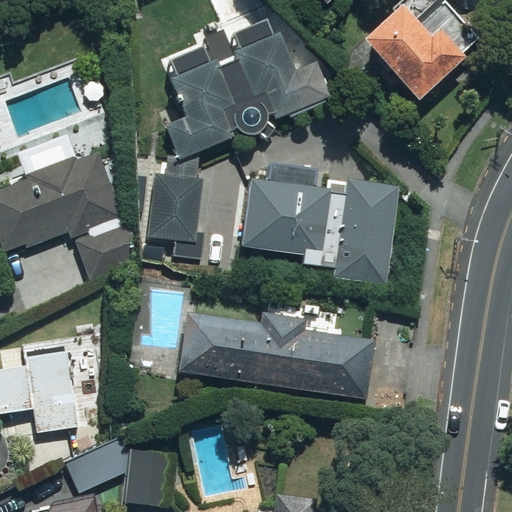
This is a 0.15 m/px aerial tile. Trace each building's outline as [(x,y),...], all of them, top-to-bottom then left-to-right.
[(307,0),(317,10),(328,0),(307,0)] [(444,19),(424,0),(397,0),(349,49),(408,108),(470,45),(444,19)] [(161,128),(175,162),(233,137),(234,138),(235,138),(236,139),(238,139),(239,139),(240,140),(242,140),(243,140),(244,140),(245,140),(247,140),(248,140),(249,139),(251,139),(252,138),(253,138),(254,137),(255,137),(256,136),(257,135),(258,134),(259,133),(260,132),(261,131),(262,130),(263,129),(263,128),(264,127),(264,126),(265,124),(265,123),(265,122),(266,121),(322,96),(310,67),(293,74),(265,11),(220,30),(222,33),(199,44),(197,40),(149,61),(169,105),(164,107),(171,124),(161,128)] [(66,238),(68,242),(95,231),(103,228),(99,217),(105,215),(117,210),(94,151),(0,187),(0,257),(25,247),(27,253),(66,238)] [(194,231),(200,164),(150,160),(142,256),(204,261),(206,232),(194,231)] [(235,191),(230,257),(293,262),(292,275),(325,277),(324,287),(379,291),(383,239),(389,240),(394,185),(332,180),(330,198),(310,197),(312,172),(259,168),(257,193),(235,191)] [(364,402),(372,343),(302,334),(303,323),(254,316),(252,328),(181,319),(173,377),(364,402)] [(73,430),(62,355),(26,360),(24,347),(2,350),(5,369),(0,369),(0,417),(28,413),(31,436),(73,430)] [(115,444),(62,464),(73,492),(126,473),(115,444)] [(266,501),(265,511),(302,511),(303,504),(266,501)]
